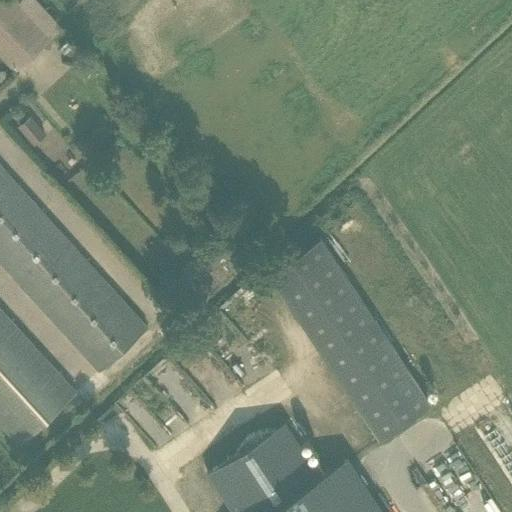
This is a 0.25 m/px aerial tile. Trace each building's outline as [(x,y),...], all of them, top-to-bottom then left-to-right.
[(16,0),(0,0),(0,55),(14,71),(61,27),(36,0),(19,0),(18,2),(16,0)] [(17,126),(32,145),(46,134),(30,115),(17,126)] [(144,326),(0,160),(0,264),(93,370),(144,326)] [(274,271),(382,436),(431,404),(320,237),(274,271)] [(0,309),(0,422),(19,443),(75,392),(0,309)] [(177,347),(186,373),(205,366),(195,341),(177,347)] [(217,406),(235,389),(218,371),(200,388),(217,406)] [(379,511),(344,458),(319,475),(298,442),(296,443),(292,438),(286,433),(280,430),(273,429),(266,428),(259,430),(253,432),(246,436),(241,442),(237,447),(235,454),(207,472),(232,511),(379,511)]
